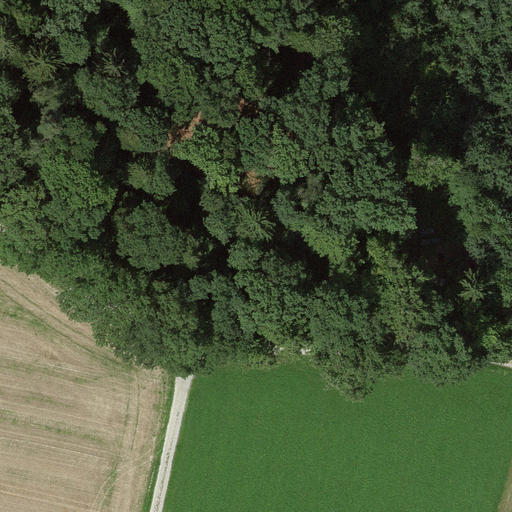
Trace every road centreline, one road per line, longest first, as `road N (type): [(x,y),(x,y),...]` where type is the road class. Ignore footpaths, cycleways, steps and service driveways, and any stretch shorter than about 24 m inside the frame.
road 1 (track): [(0,235),(122,312),(203,334),(511,363)]
road 2 (track): [(161,511),(203,334)]
